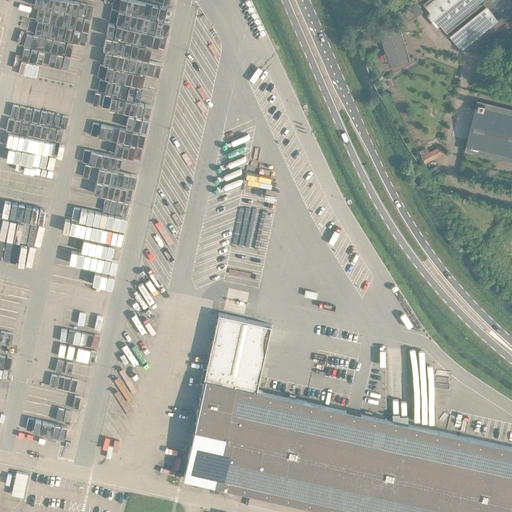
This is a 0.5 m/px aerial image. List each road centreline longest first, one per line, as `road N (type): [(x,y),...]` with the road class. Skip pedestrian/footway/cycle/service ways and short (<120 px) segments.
road 1 (primary): [(284,0),(386,219),(440,292),(511,355)]
road 2 (primary): [(511,348),(453,285),(404,214),(304,0)]
road 3 (unknown): [(123,484),(176,286)]
road 4 (unclassified): [(464,56),(446,179),(511,196)]
